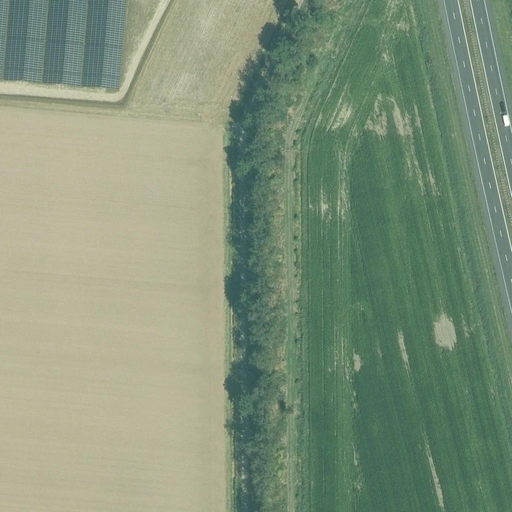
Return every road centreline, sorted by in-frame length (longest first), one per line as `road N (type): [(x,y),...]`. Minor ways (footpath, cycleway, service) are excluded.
road 1 (unclassified): [(243,511),(243,129),(301,0)]
road 2 (motorway): [(451,0),(511,284)]
road 3 (motorway): [(511,166),(477,0)]
